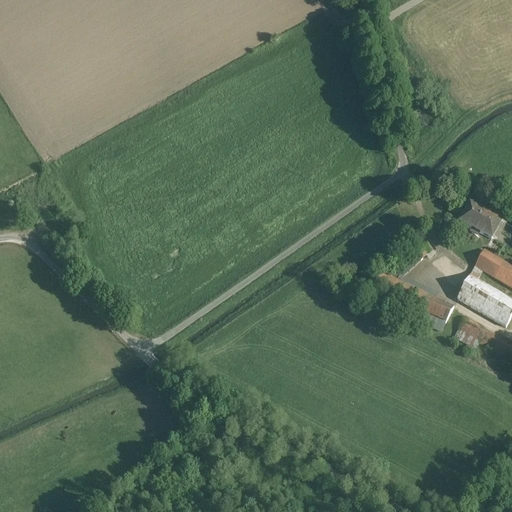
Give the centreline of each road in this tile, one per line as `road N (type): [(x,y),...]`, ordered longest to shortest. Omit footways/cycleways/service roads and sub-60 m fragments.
road 1 (unclassified): [(422,0),(376,27),(373,37),(408,168),(143,352)]
road 2 (unclassified): [(404,511),(197,408),(143,352)]
road 3 (unclassified): [(143,352),(19,236),(0,233)]
road 4 (track): [(197,408),(84,511)]
